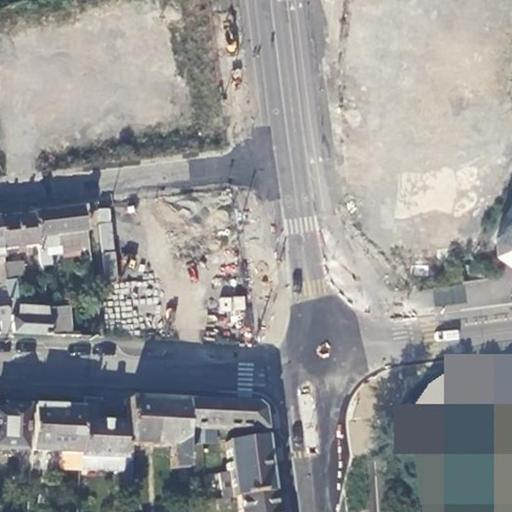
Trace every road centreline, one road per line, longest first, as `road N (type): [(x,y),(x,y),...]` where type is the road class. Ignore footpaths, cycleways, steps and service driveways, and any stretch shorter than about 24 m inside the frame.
road 1 (primary): [(306,363),(277,0)]
road 2 (residential): [(306,363),(249,371),(0,361)]
road 3 (residential): [(511,332),(306,363)]
road 4 (primary): [(306,363),(320,511)]
